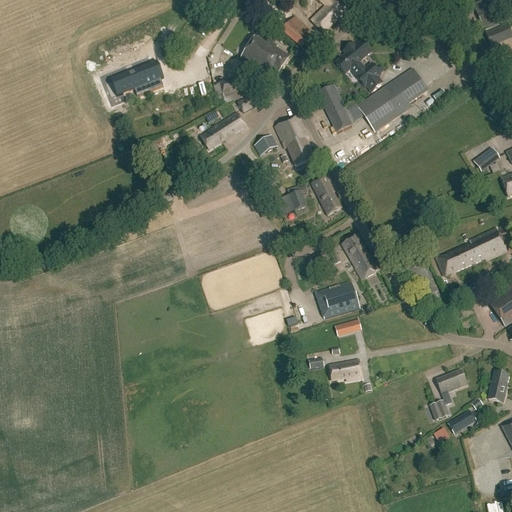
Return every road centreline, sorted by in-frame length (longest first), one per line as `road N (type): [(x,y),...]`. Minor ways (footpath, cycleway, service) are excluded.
road 1 (residential): [(511,351),(441,336),(405,304),(289,88)]
road 2 (unclassified): [(0,271),(70,253),(154,207),(216,166),(289,88)]
road 3 (unclassified): [(511,107),(492,80),(453,53),(362,21)]
